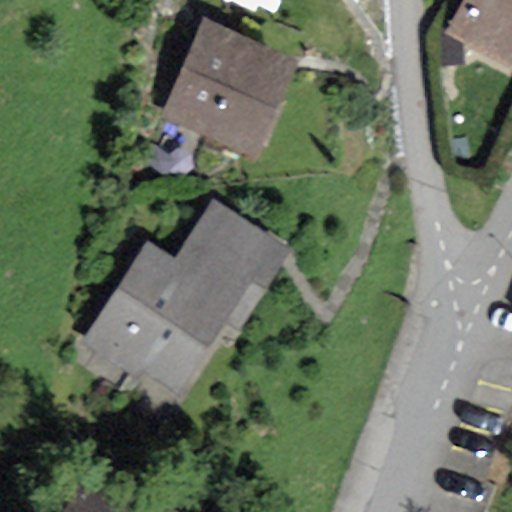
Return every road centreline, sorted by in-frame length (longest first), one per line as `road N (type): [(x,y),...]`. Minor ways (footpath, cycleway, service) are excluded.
road 1 (residential): [(409,0),(423,169),(441,250),(473,322)]
road 2 (residential): [(473,322),(399,511)]
